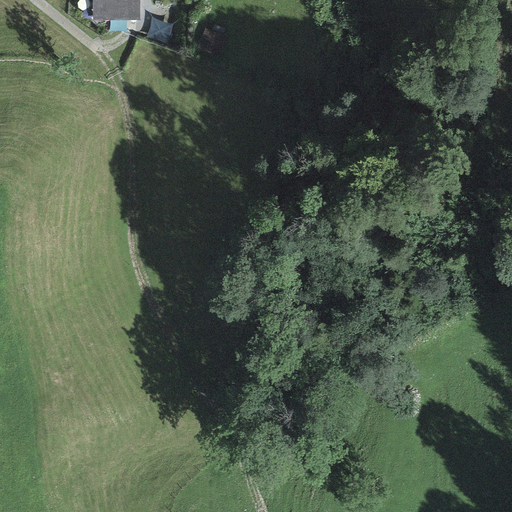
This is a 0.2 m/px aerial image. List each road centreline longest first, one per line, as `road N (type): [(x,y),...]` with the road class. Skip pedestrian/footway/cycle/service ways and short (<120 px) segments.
road 1 (track): [(122,85),(133,150),(135,258),(261,511)]
road 2 (track): [(38,0),(100,48),(122,85)]
